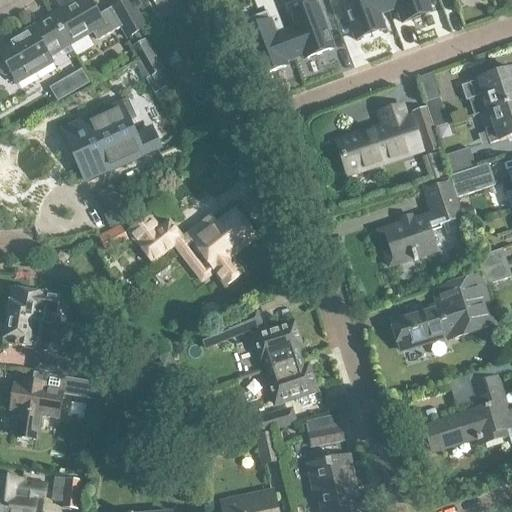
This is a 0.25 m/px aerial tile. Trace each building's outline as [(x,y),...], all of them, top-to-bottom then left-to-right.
[(120,29),(109,11),(101,16),(92,0),(79,0),(58,13),(57,11),(51,14),(70,46),(92,33),(98,42),(120,29)] [(123,0),(108,9),(109,11),(120,29),(127,41),(148,29),(131,0),(123,0)] [(147,0),(157,18),(177,7),(173,0),(147,0)] [(293,33),(283,36),(293,62),(303,58),(304,62),(333,52),(314,0),(307,0),(285,8),(293,33)] [(341,0),(358,43),(386,32),(381,17),(391,14),(385,0),(341,0)] [(385,0),(391,14),(400,10),(406,25),(435,15),(429,0),(385,0)] [(146,13),(140,16),(147,28),(151,26),(149,22),(151,21),(146,13)] [(18,84),(55,63),(51,57),(70,46),(51,14),(45,17),(46,19),(0,46),(0,52),(3,58),(1,63),(7,73),(12,74),(18,84)] [(265,16),(236,26),(256,80),(284,69),(283,66),(293,62),(283,36),(274,40),(265,16)] [(146,40),(132,49),(150,79),(164,71),(146,40)] [(462,88),(467,102),(482,97),(487,110),(511,102),(511,101),(511,69),(477,81),(477,82),(462,88)] [(82,71),(66,80),(74,94),(90,85),(82,71)] [(87,180),(159,147),(136,97),(64,131),(87,180)] [(426,104),(425,100),(411,104),(424,144),(438,139),(434,130),(426,104)] [(448,125),(440,100),(426,104),(434,130),(448,125)] [(511,139),(511,101),(511,102),(487,110),(493,129),(486,131),(490,145),(497,143),(498,144),(511,139)] [(383,127),(337,143),(348,177),(421,153),(409,119),(406,119),(402,107),(379,115),(383,127)] [(186,156),(182,147),(157,157),(161,167),(186,156)] [(443,158),(449,177),(476,169),(470,150),(443,158)] [(449,177),(451,182),(457,200),(496,187),(488,165),(476,169),(449,177)] [(511,190),(511,174),(501,178),(506,193),(511,190)] [(61,179),(35,190),(46,214),(72,203),(61,179)] [(390,268),(438,252),(431,231),(463,220),(457,200),(451,182),(425,190),(433,216),(412,223),(411,219),(403,222),(404,225),(378,234),(390,268)] [(134,220),(124,198),(101,209),(111,230),(134,220)] [(472,206),(462,210),(466,222),(477,219),(472,206)] [(183,239),(174,246),(183,258),(195,248),(225,287),(242,274),(230,258),(255,239),(234,211),(217,224),(211,217),(183,239)] [(144,219),(127,232),(151,263),(174,246),(183,239),(169,222),(159,230),(156,226),(152,229),(144,219)] [(127,240),(121,228),(98,240),(104,252),(127,240)] [(306,284),(294,248),(280,252),(292,289),(306,284)] [(477,260),(481,273),(507,263),(503,251),(477,260)] [(98,266),(92,252),(69,263),(76,277),(98,266)] [(511,278),(511,276),(507,263),(481,273),(486,287),(511,278)] [(389,320),(400,355),(447,340),(448,343),(498,328),(482,276),(431,291),(436,306),(389,320)] [(4,315),(7,316),(7,317),(43,323),(43,324),(55,326),(60,297),(47,295),(11,289),(9,304),(6,303),(4,315)] [(213,304),(206,305),(202,312),(203,320),(208,324),(215,323),(220,316),(219,308),(213,304)] [(221,326),(222,327),(201,336),(206,348),(262,325),(256,311),(221,326)] [(0,343),(2,344),(2,345),(39,350),(43,324),(43,323),(7,317),(5,327),(0,325),(0,343)] [(294,351),(301,348),(293,323),(253,336),(261,361),(268,359),(271,368),(297,360),(294,351)] [(139,353),(128,357),(135,375),(146,371),(139,353)] [(35,374),(59,378),(64,379),(75,380),(77,366),(37,359),(35,374)] [(300,369),(297,360),(271,368),(274,377),(267,379),(275,404),(315,391),(307,366),(300,369)] [(510,376),(506,363),(475,373),(476,379),(481,378),(482,381),(491,378),(491,377),(504,373),(505,377),(510,376)] [(128,371),(101,385),(106,395),(133,381),(128,371)] [(470,414),(424,429),(431,452),(476,438),(476,441),(479,440),(480,446),(506,438),(504,431),(511,428),(511,427),(496,378),(472,386),(479,409),(469,412),(470,414)] [(23,388),(16,387),(12,412),(20,413),(17,438),(37,441),(41,416),(59,418),(62,394),(99,400),(101,384),(75,380),(63,379),(61,394),(44,392),(45,387),(24,384),(23,388)] [(253,422),(256,436),(272,431),(297,424),(293,411),(253,422)] [(99,428),(110,443),(122,435),(111,420),(99,428)] [(345,443),(342,428),(308,435),(311,449),(345,443)] [(278,462),(272,431),(256,436),(257,437),(262,465),(278,462)] [(311,462),(315,482),(310,483),(313,497),(319,495),(322,511),(352,511),(349,496),(357,495),(350,463),(344,464),(342,455),(311,462)] [(83,479),(86,462),(69,459),(67,476),(83,479)] [(81,482),(65,480),(62,508),(77,511),(81,482)] [(0,494),(0,511),(34,511),(36,502),(43,503),(45,486),(14,483),(12,496),(0,494)] [(276,511),(272,493),(221,504),(222,511),(276,511)]
